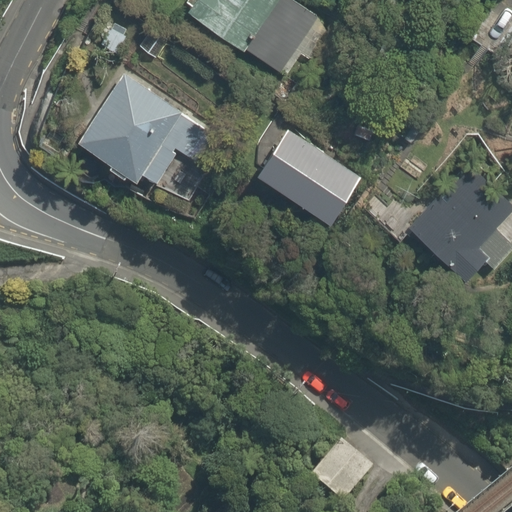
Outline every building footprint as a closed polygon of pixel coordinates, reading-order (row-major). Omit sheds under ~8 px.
[(201,0),(193,15),(204,21),(197,32),(274,75),(313,6),(302,0),(201,0)] [(408,33),(393,24),(375,57),(390,66),(408,33)] [(174,38),(161,57),(209,89),(221,70),(174,38)] [(107,181),(130,195),(138,183),(157,194),(179,157),(189,163),(212,124),(123,71),(78,147),(114,169),(107,181)] [(371,194),(293,134),(265,185),(335,241),(371,194)] [(511,206),(481,170),(410,230),(469,299),(511,262),(511,206)] [(0,361),(20,326),(0,314),(0,361)]
